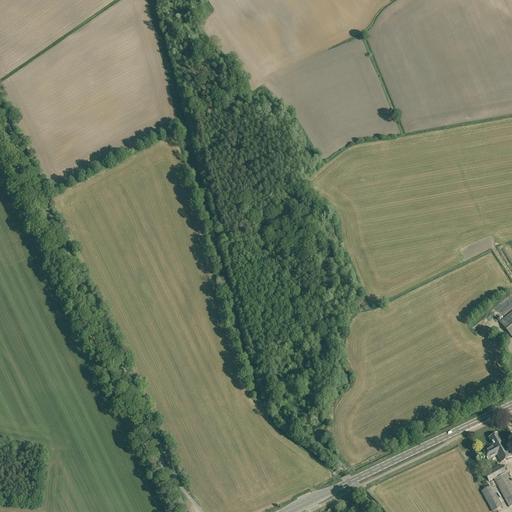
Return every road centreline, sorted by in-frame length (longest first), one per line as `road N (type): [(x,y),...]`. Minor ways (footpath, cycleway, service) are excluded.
road 1 (secondary): [(184,511),(0,124)]
road 2 (secondary): [(287,511),(511,408)]
